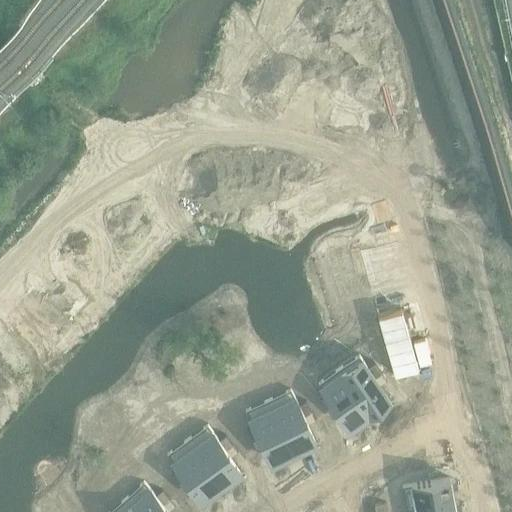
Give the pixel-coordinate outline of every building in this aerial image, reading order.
[(293,0),(295,3),(287,6),(291,17),(298,15),(305,36),(329,28),(319,0),(293,0)] [(319,0),(329,28),(353,20),(346,0),(319,0)] [(248,42),(239,65),(279,82),(288,59),(268,50),(271,43),(260,38),(257,46),(248,42)] [(239,65),(229,88),(238,92),(235,100),(246,104),(249,97),(269,105),(279,82),(239,65)] [(351,66),(335,86),(370,113),(385,93),(378,87),(383,81),(373,73),(368,80),(351,66)] [(335,86),(320,106),(337,120),(332,126),(342,133),(347,127),(354,133),(370,113),(335,86)] [(236,184),(231,195),(239,198),(235,207),(258,216),(275,176),(252,167),(243,187),(236,184)] [(275,176),(258,216),(282,226),(285,217),(293,220),(297,209),(290,206),(298,186),(275,176)] [(135,192),(118,211),(150,240),(167,222),(160,215),(165,209),(156,201),(151,207),(135,192)] [(118,211),(101,230),(117,244),(111,250),(120,259),(126,252),(133,259),(150,240),(118,211)] [(353,226),(348,228),(355,253),(403,239),(395,215),(366,224),(363,215),(351,218),(353,226)] [(403,239),(355,253),(363,279),(368,277),(370,286),(382,282),(380,274),(410,265),(403,239)] [(76,249),(59,267),(94,300),(111,281),(101,271),(106,265),(97,257),(92,263),(76,249)] [(59,267),(42,285),(58,300),(52,306),(61,314),(66,309),(74,315),(90,297),(93,301),(94,300),(59,267)] [(25,312),(9,330),(41,360),(58,341),(51,335),(56,329),(47,321),(42,327),(25,312)] [(9,330),(0,339),(0,356),(8,364),(2,370),(11,378),(17,372),(20,375),(36,357),(40,361),(41,360),(9,330)] [(360,359),(340,373),(369,415),(390,400),(375,380),(382,376),(375,366),(368,370),(360,359)] [(340,373),(319,388),(328,399),(321,404),(328,414),(335,409),(349,429),(369,415),(340,373)] [(291,393),(268,404),(294,454),(316,443),(305,421),(312,417),(307,406),(299,410),(291,393)] [(268,404),(246,415),(255,432),(247,436),(253,447),(260,443),(271,465),(294,454),(268,404)] [(208,430),(188,445),(221,490),(241,475),(227,455),(233,450),(226,440),(220,445),(208,430)] [(188,445),(168,459),(179,475),(173,480),(180,489),(186,485),(201,505),(221,490),(188,445)] [(450,478),(403,486),(407,510),(454,501),(450,478)] [(144,486),(124,502),(132,511),(165,511),(164,510),(170,505),(162,496),(156,501),(144,486)] [(456,511),(454,501),(407,510),(407,511),(412,510),(412,511),(456,511)] [(132,511),(124,502),(112,511),(132,511)]
